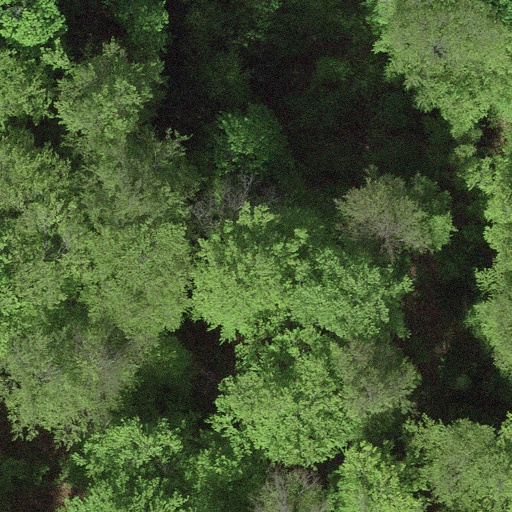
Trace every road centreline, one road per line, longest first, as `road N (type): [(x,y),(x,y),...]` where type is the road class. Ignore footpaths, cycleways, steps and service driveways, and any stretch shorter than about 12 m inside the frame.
road 1 (track): [(511,504),(319,450),(0,411)]
road 2 (track): [(0,227),(400,511)]
